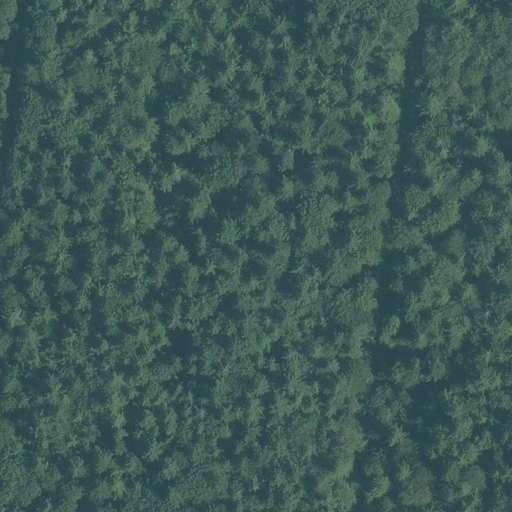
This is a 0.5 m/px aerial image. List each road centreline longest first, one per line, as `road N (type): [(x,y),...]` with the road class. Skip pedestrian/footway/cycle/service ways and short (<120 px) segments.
road 1 (track): [(0,91),(388,232)]
road 2 (track): [(347,511),(394,192)]
road 3 (track): [(394,192),(412,40)]
road 4 (track): [(21,0),(0,139)]
road 5 (track): [(0,461),(120,511)]
